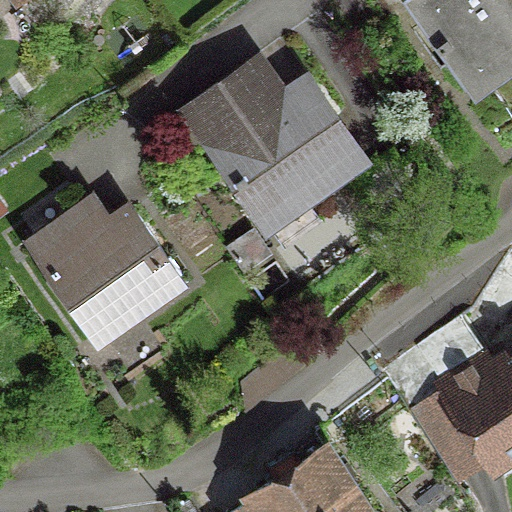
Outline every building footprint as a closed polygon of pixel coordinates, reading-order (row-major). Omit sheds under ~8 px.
[(476,73),(509,119),(511,116),(511,24),(494,0),(399,0),(461,84),(476,73)] [(511,0),(494,0),(511,24),(511,0)] [(240,124),(213,84),(179,108),(259,222),(358,152),(306,78),(240,124)] [(126,207),(96,229),(77,202),(63,212),(53,198),(30,213),(41,228),(25,239),(92,334),(174,277),(172,274),(174,273),(165,259),(163,260),(126,207)] [(491,461),(511,446),(511,347),(503,353),(495,342),(482,351),(457,313),(413,346),(440,386),(409,407),(455,475),(487,454),(491,461)] [(365,511),(321,445),(296,462),(289,452),(265,468),(271,478),(222,510),(223,511),(365,511)]
